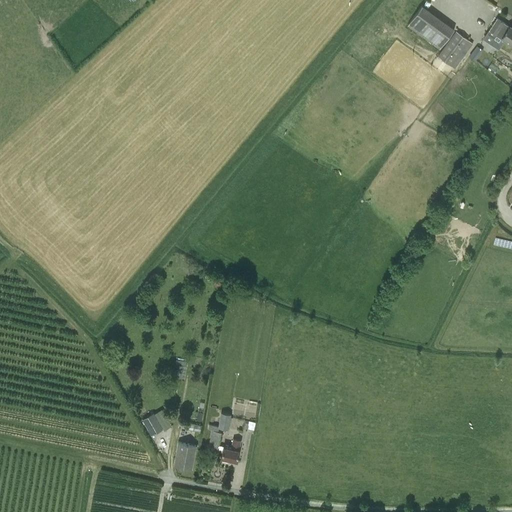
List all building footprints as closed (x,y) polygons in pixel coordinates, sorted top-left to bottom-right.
[(440,49),(454,29),(422,6),(408,26),(440,49)] [(489,29),(486,35),(498,43),(502,38),(511,44),(511,28),(496,18),(489,29)] [(473,43),(456,30),(438,57),(455,69),(473,43)] [(218,427),(228,429),(231,414),(221,412),(218,427)] [(154,413),(143,418),(152,434),(163,429),(154,413)] [(221,432),(211,430),(207,449),(217,451),(221,432)] [(241,439),(233,437),(230,448),(223,446),(220,457),(236,461),(241,439)] [(174,465),(191,469),(196,445),(178,442),(174,465)]
